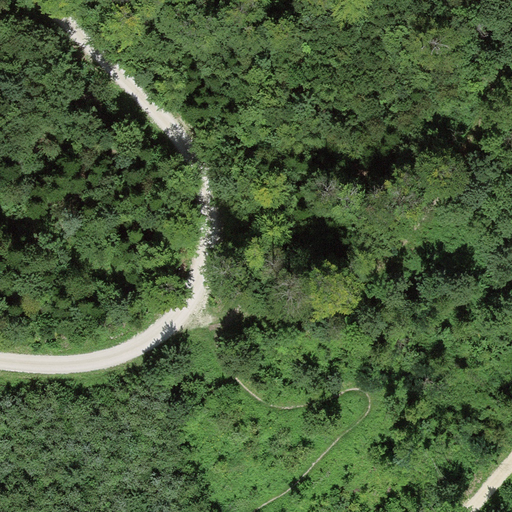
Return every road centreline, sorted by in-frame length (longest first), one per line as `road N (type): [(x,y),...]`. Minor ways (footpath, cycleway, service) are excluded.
road 1 (track): [(163,334),(213,331),(352,286),(394,255),(433,212),(470,146),(511,27)]
road 2 (track): [(201,285),(215,229),(200,167),(162,114),(44,0)]
road 3 (track): [(0,360),(104,361),(163,334),(201,285)]
